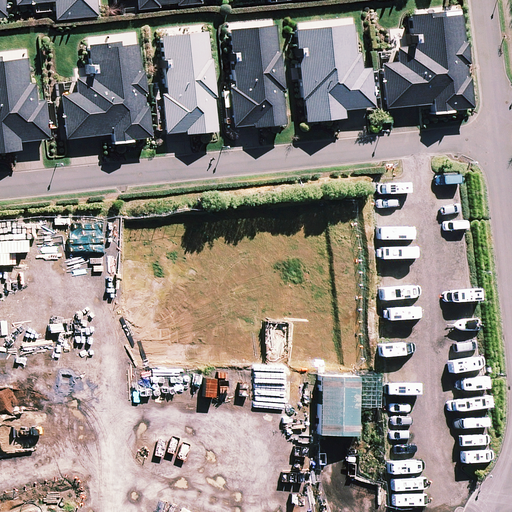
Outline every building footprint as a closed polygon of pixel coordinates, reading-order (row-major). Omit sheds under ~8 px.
[(15,0),(16,5),(53,1),(55,20),(94,15),(92,0),(15,0)] [(123,0),(123,1),(131,0),(136,0),(138,10),(201,3),(200,0),(123,0)] [(461,81),(456,32),(439,34),(437,17),(409,20),(413,50),(399,51),(401,66),(386,68),(390,103),(431,99),(433,113),(466,109),(463,81),(461,81)] [(284,123),(272,26),(228,31),(234,88),(229,89),(234,126),(251,124),(251,127),(284,123)] [(352,56),(348,26),(295,32),(305,121),(343,116),(342,109),(371,106),(366,69),(358,70),(356,56),(352,56)] [(216,129),(204,32),(160,38),(166,95),(161,95),(165,132),(182,130),(183,133),(216,129)] [(146,137),(135,46),(117,48),(116,42),(88,45),(92,77),(76,79),(78,93),(63,95),(68,138),(108,133),(109,141),(146,137)] [(0,151),(19,149),(18,142),(46,138),(42,101),(33,102),(31,84),(28,85),(25,59),(0,62),(0,151)] [(201,285),(201,267),(183,267),(183,285),(201,285)] [(356,367),(359,327),(303,323),(300,363),(356,367)]
